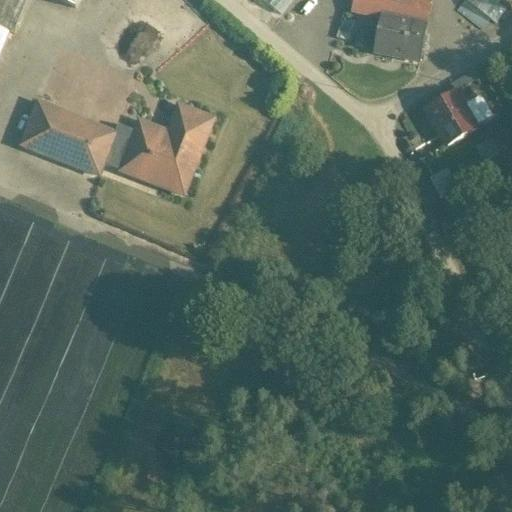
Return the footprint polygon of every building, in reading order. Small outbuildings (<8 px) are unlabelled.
[(0,0),(0,29),(9,33),(14,36),(28,0),(0,0)] [(90,0),(50,0),(84,15),(90,0)] [(294,0),(259,0),(281,17),(294,0)] [(431,8),(393,0),(356,0),(353,14),(381,19),(374,56),(375,56),(376,54),(401,59),(400,61),(419,64),(427,25),(425,25),(428,10),(430,10),(431,8)] [(432,0),(393,0),(431,8),(432,0)] [(511,0),(462,0),(465,2),(457,12),(482,31),(490,22),(495,25),(511,2),(511,0)] [(0,29),(0,53),(9,33),(0,29)] [(456,95),(426,113),(447,148),(476,131),(475,129),(491,120),(478,100),(470,104),(470,103),(463,108),(456,95)] [(114,136),(38,106),(22,148),(99,178),(104,167),(116,136),(114,136)] [(167,135),(143,125),(138,128),(136,133),(118,127),(114,136),(116,136),(104,167),(180,197),(191,168),(195,169),(213,122),(178,108),(167,135)] [(451,175),(432,183),(440,202),(459,194),(451,175)] [(153,465),(147,480),(169,489),(175,475),(153,465)]
